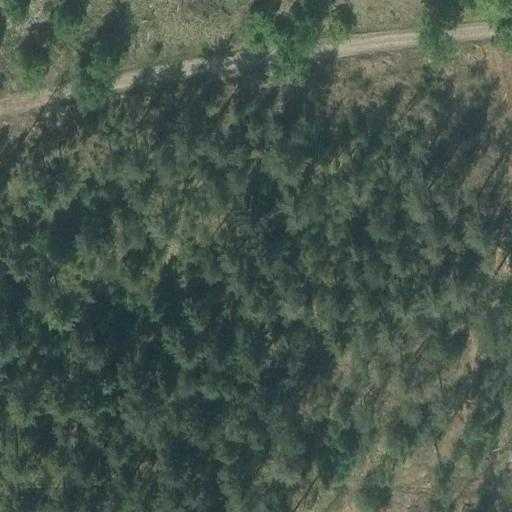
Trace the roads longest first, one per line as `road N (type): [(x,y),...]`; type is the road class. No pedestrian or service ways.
road 1 (track): [(511,143),(498,290),(467,326),(464,407),(422,471),(395,481),(312,485),(0,487)]
road 2 (track): [(0,111),(324,49),(511,33)]
